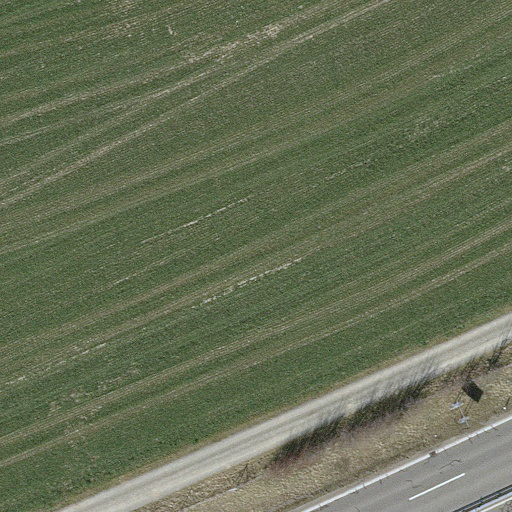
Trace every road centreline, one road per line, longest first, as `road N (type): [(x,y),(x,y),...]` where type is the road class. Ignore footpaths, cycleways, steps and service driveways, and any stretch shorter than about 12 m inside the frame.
road 1 (track): [(511,326),(92,511)]
road 2 (trunk): [(511,453),(385,511)]
